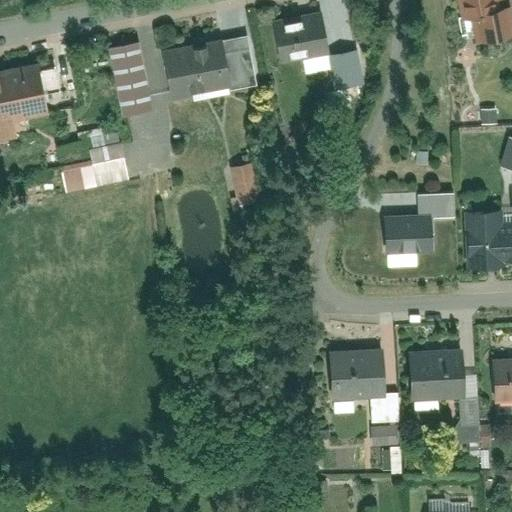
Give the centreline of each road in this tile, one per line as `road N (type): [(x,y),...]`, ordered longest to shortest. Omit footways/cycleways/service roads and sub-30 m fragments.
road 1 (residential): [(399,0),(400,69),(366,158),(316,245),(314,278),(331,300),(511,299)]
road 2 (residential): [(187,0),(0,35)]
